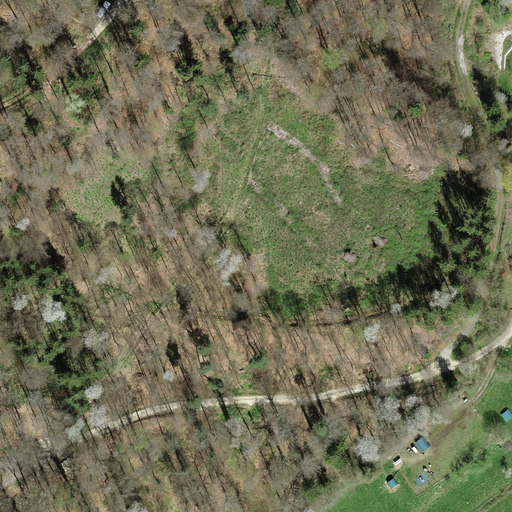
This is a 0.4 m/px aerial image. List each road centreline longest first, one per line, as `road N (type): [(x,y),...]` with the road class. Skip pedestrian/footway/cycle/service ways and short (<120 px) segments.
road 1 (track): [(511,330),(476,356),(415,379),(297,399),(182,404),(0,463)]
road 2 (track): [(437,372),(480,309),(499,209),(495,158),(460,61),(468,0)]
road 3 (track): [(126,0),(27,111),(0,130)]
